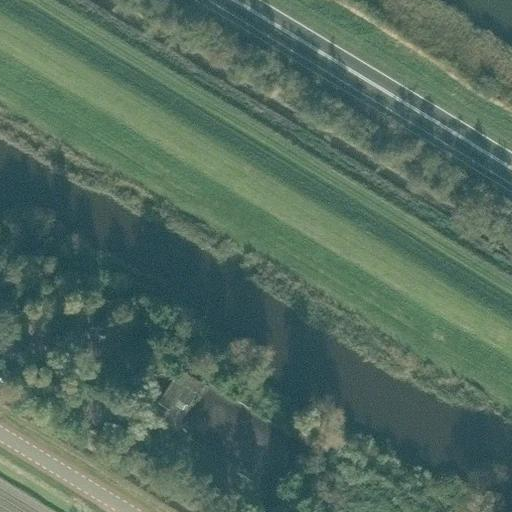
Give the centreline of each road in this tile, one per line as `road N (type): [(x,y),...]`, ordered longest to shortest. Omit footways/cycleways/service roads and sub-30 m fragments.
road 1 (primary): [(511,169),(232,0)]
road 2 (unclassified): [(127,511),(0,435)]
